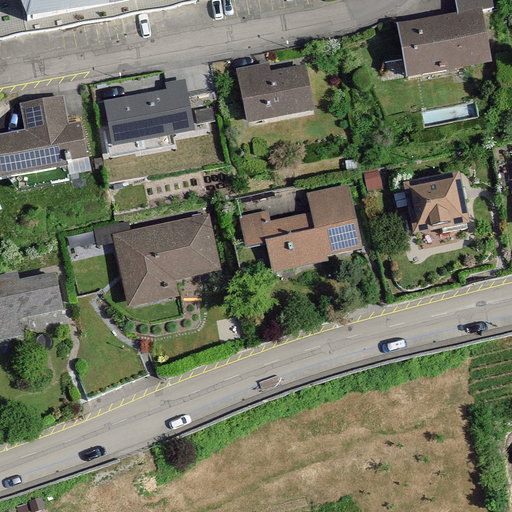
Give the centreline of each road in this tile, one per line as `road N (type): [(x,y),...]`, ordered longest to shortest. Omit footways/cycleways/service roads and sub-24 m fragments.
road 1 (motorway): [(0,377),(223,228),(511,69)]
road 2 (tertiary): [(511,304),(322,351),(0,466)]
road 3 (motorway): [(354,0),(160,109),(0,219)]
road 4 (residential): [(383,0),(368,14),(0,84)]
